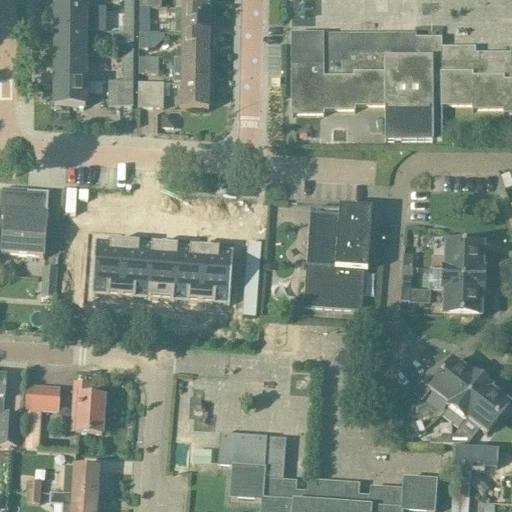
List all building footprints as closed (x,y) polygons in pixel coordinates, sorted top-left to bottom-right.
[(53,0),(54,10),(84,10),(84,0),(53,0)] [(123,0),(124,10),(133,11),(133,0),(123,0)] [(147,0),(148,10),(160,10),(159,0),(147,0)] [(182,0),(182,12),(209,12),(210,0),(214,0),(213,0),(182,0)] [(84,10),(54,10),(53,35),(84,35),(84,10)] [(124,10),(123,30),(133,30),(133,11),(124,10)] [(139,11),(138,27),(148,27),(148,10),(139,10),(139,11)] [(209,12),(174,11),(173,24),(174,24),(174,37),(209,37),(209,25),(213,25),(214,12),(209,12)] [(53,60),(84,60),(84,35),(53,35),(53,60)] [(123,35),(123,54),(133,54),(133,35),(123,35)] [(147,53),(147,36),(138,36),(138,53),(147,53)] [(209,37),(174,37),(181,37),(181,50),(176,50),(176,62),(181,62),(208,62),(209,51),(213,51),(213,38),(209,38),(209,37)] [(290,38),(290,119),(323,119),(323,115),(354,115),(354,111),(384,111),(384,145),(432,145),(432,143),(441,143),(441,111),(471,111),(471,115),(502,115),(502,119),(511,118),(511,50),(509,50),(509,56),(474,57),(474,50),(440,50),(440,41),(394,41),(394,37),(347,37),(347,41),(322,41),(322,37),(290,38)] [(53,60),(53,84),(84,85),(84,60),(53,60)] [(123,60),(123,78),(133,78),(133,60),(123,60)] [(157,78),(158,61),(137,61),(137,77),(157,78)] [(173,62),(173,87),(181,87),(208,88),(208,76),(213,76),(213,63),(208,63),(208,62),(181,62),(176,62),(173,62)] [(84,85),(53,84),(53,110),(84,110),(84,85)] [(123,85),(107,85),(107,110),(132,111),(132,85),(123,85)] [(137,86),(137,111),(162,111),(162,99),(162,87),(137,86)] [(208,88),(181,87),(180,113),(208,114),(208,101),(212,101),(212,88),(208,88)] [(161,131),(173,131),(173,125),(168,119),(162,119),(161,131)] [(370,123),(370,136),(382,136),(382,123),(370,123)] [(0,258),(43,261),(48,196),(0,192),(0,235),(2,235),(0,258)] [(367,231),(368,221),(348,220),(349,213),(338,212),(338,214),(309,213),(303,312),(361,316),(366,246),(368,247),(369,231),(367,231)] [(93,244),(92,271),(120,273),(122,245),(93,244)] [(122,245),(120,273),(147,274),(149,247),(122,245)] [(247,245),(247,253),(259,254),(260,246),(247,245)] [(149,247),(147,274),(170,276),(172,248),(149,247)] [(172,248),(170,276),(197,278),(199,250),(172,248)] [(482,249),(445,248),(444,272),(481,273),(482,249)] [(199,250),(197,278),(225,280),(227,252),(199,250)] [(259,254),(247,253),(246,260),(259,261),(259,254)] [(412,259),(403,258),(402,271),(411,272),(412,259)] [(246,267),(258,268),(259,261),(246,260),(246,267)] [(258,276),(258,268),(246,267),(245,275),(258,276)] [(55,301),(57,271),(42,270),(40,300),(55,301)] [(92,271),(90,298),(118,300),(120,273),(92,271)] [(444,272),(442,272),(441,295),(444,295),(481,296),(483,296),(484,273),(481,273),(444,272)] [(120,273),(118,300),(145,301),(147,274),(120,273)] [(147,274),(145,301),(168,303),(170,276),(147,274)] [(258,276),(245,275),(245,282),(257,283),(258,276)] [(170,276),(168,303),(195,305),(197,278),(170,276)] [(197,278),(195,305),(223,306),(225,280),(197,278)] [(410,280),(402,280),(401,292),(409,293),(410,280)] [(245,282),(244,290),(257,290),(257,283),(245,282)] [(257,290),(244,290),(243,297),(256,298),(257,290)] [(409,293),(401,292),(400,305),(409,306),(409,293)] [(481,296),(444,295),(443,320),(480,321),(481,296)] [(243,297),(243,304),(256,305),(256,298),(243,297)] [(256,305),(243,304),(242,312),(255,313),(256,305)] [(242,312),(242,319),(255,320),(255,313),(242,312)] [(452,365),(429,394),(449,409),(471,379),(452,365)] [(449,409),(447,411),(465,425),(467,423),(489,394),(491,392),(473,378),(471,379),(449,409)] [(101,438),(103,401),(88,400),(89,387),(74,386),(72,409),(77,410),(76,436),(101,438)] [(26,390),(24,412),(28,413),(39,413),(39,406),(58,407),(60,392),(26,390)] [(489,394),(467,423),(486,438),(509,409),(489,394)] [(19,420),(14,420),(2,419),(0,418),(0,449),(17,451),(19,420)] [(420,424),(413,427),(417,437),(424,434),(420,424)] [(405,430),(409,442),(417,439),(417,437),(413,427),(405,430)] [(370,491),(370,500),(358,499),(358,488),(308,484),(307,496),(295,495),(295,485),(282,484),(285,443),(219,438),(217,470),(231,471),(229,502),(261,505),(260,511),(433,511),(436,485),(403,482),(402,493),(370,491)] [(453,448),(453,439),(441,438),(440,443),(440,447),(453,448)] [(27,439),(26,452),(36,452),(39,452),(40,439),(27,439)] [(466,439),(453,439),(453,448),(466,448),(466,439)] [(452,450),(450,481),(469,485),(470,470),(471,451),(452,450)] [(64,488),(63,498),(71,499),(97,500),(98,473),(65,471),(64,488)] [(27,484),(27,495),(40,496),(41,485),(27,484)] [(40,496),(27,495),(26,507),(39,507),(40,496)] [(50,497),(49,508),(62,509),(62,511),(95,511),(97,500),(71,499),(63,498),(50,497)]
